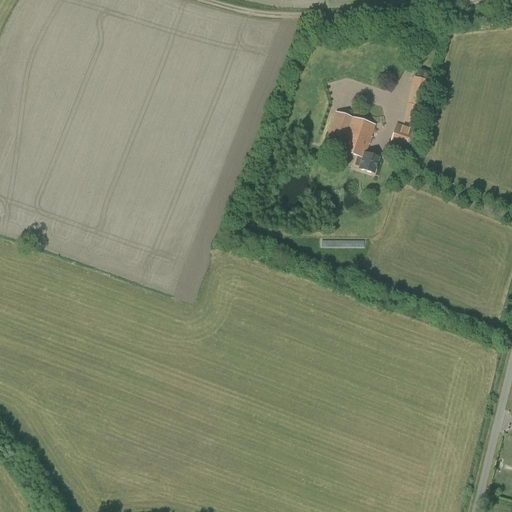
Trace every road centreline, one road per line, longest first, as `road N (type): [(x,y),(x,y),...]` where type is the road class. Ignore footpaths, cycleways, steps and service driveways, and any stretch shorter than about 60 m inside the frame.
road 1 (track): [(484,0),(308,16),(210,0)]
road 2 (unclassified): [(475,511),(511,362)]
